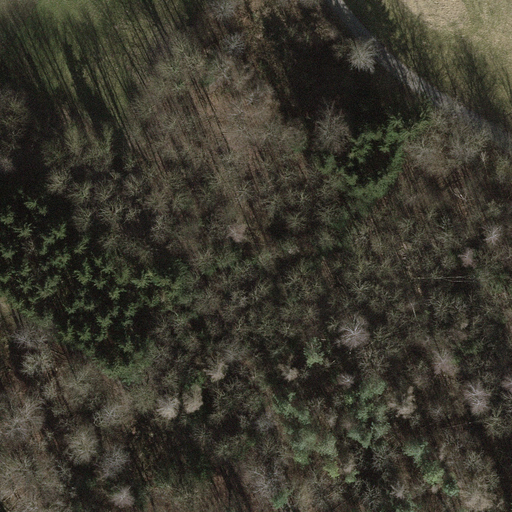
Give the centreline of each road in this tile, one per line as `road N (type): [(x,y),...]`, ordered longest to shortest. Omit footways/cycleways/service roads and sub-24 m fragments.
road 1 (track): [(0,300),(155,394),(295,511)]
road 2 (track): [(511,147),(410,82),(332,0)]
